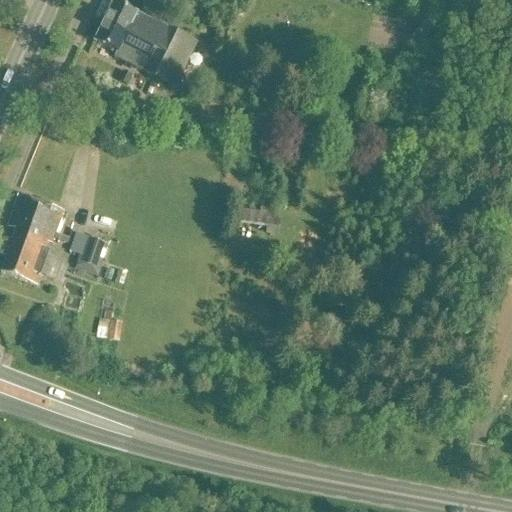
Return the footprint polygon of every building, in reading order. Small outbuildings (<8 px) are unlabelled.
[(114,6),(104,27),(158,52),(156,55),(148,74),(176,88),(196,46),(114,6)] [(156,55),(158,52),(104,27),(94,47),(117,58),(114,63),(142,76),(152,53),(156,55)] [(123,74),(118,83),(127,87),(131,78),(123,74)] [(15,233),(13,239),(10,245),(2,242),(0,247),(0,257),(5,260),(0,274),(36,288),(45,263),(49,253),(63,213),(18,196),(6,230),(15,233)] [(239,210),(238,226),(266,229),(265,235),(276,236),(279,211),(255,209),(254,212),(239,210)] [(85,239),(74,271),(96,279),(107,246),(85,239)] [(108,324),(106,343),(117,344),(120,326),(108,324)]
